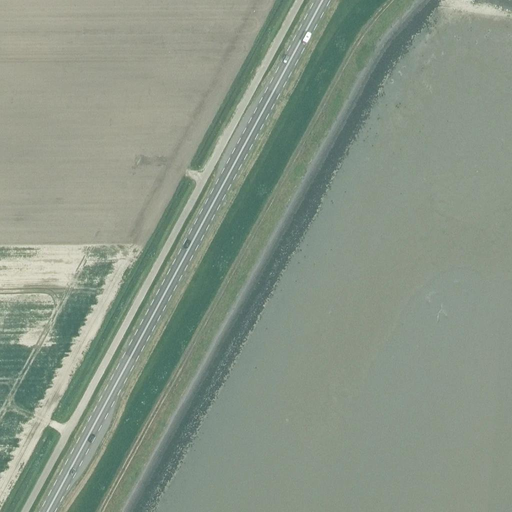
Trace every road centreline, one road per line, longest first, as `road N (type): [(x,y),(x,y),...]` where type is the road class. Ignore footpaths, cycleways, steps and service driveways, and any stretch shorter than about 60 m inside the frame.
road 1 (track): [(393,0),(358,40),(102,511)]
road 2 (primary): [(48,511),(323,0)]
road 3 (unclassified): [(299,0),(24,511)]
